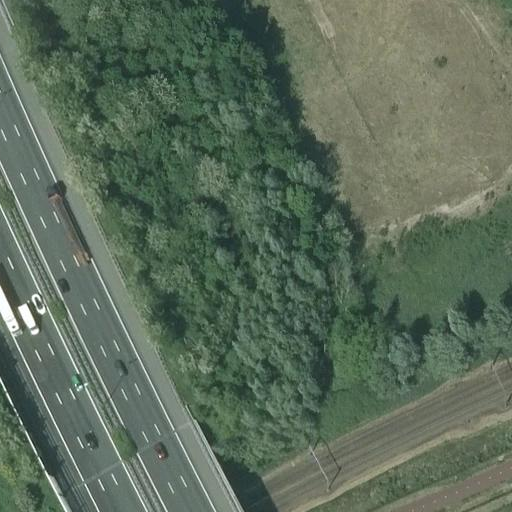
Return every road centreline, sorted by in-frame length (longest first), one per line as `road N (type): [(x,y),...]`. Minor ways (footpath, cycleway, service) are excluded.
road 1 (motorway): [(195,511),(0,95)]
road 2 (motorway): [(0,260),(118,511)]
